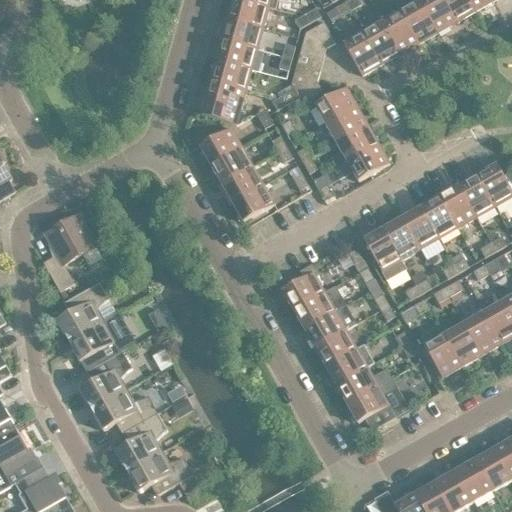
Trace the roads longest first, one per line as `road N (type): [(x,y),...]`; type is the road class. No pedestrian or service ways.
road 1 (residential): [(119,511),(36,379),(19,240),(23,222),(67,195)]
road 2 (residential): [(350,488),(233,272)]
road 3 (residential): [(67,195),(9,96),(26,0)]
road 4 (residential): [(233,272),(413,166)]
road 5 (residential): [(511,393),(350,488)]
road 6 (residential): [(233,272),(161,140)]
road 7 (residential): [(161,140),(196,0)]
